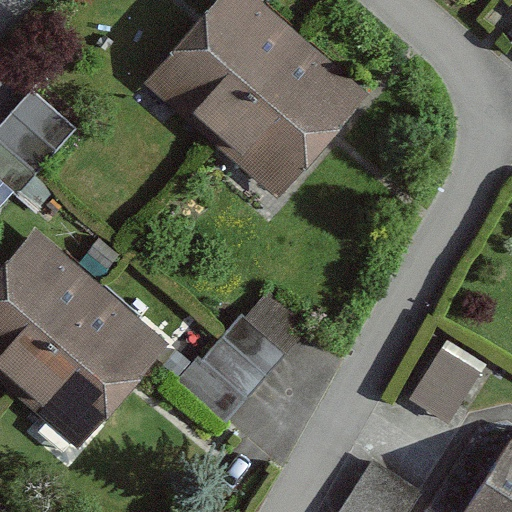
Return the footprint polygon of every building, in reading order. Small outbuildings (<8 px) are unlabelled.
[(371,96),(250,0),(229,0),(152,96),(285,202),(371,96)] [(0,218),(69,144),(30,108),(0,139),(0,218)] [(172,354),(36,240),(0,282),(0,386),(85,458),(172,354)] [(299,340),(260,307),(189,391),(228,424),(299,340)] [(483,377),(447,356),(418,405),(454,426),(483,377)] [(511,511),(511,450),(475,511),(511,511)] [(410,511),(418,498),(373,475),(353,511),(410,511)]
